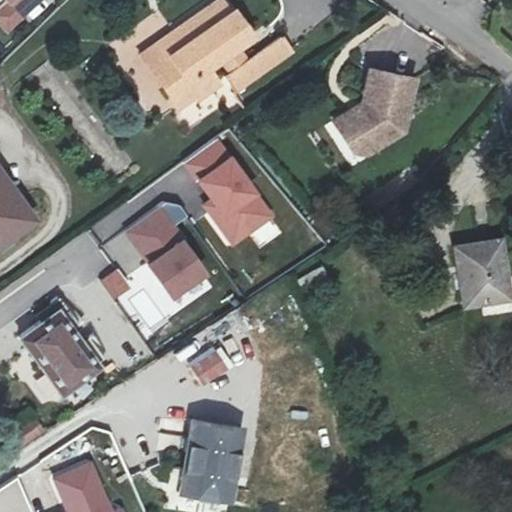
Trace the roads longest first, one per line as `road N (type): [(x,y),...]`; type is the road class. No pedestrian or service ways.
road 1 (unknown): [(0,475),(118,404),(179,385)]
road 2 (unknown): [(0,309),(43,277),(56,277),(71,285),(111,341)]
road 3 (residential): [(511,69),(409,0)]
